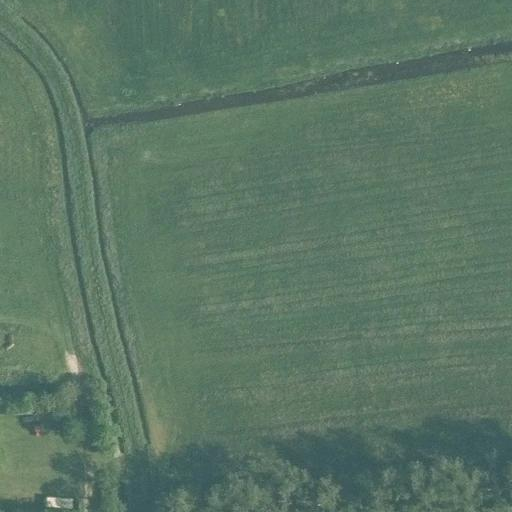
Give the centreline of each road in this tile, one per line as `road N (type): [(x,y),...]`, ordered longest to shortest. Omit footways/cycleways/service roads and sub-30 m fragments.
road 1 (track): [(134,511),(134,469),(71,121),(45,63),(0,21)]
road 2 (track): [(61,334),(91,466),(91,511)]
